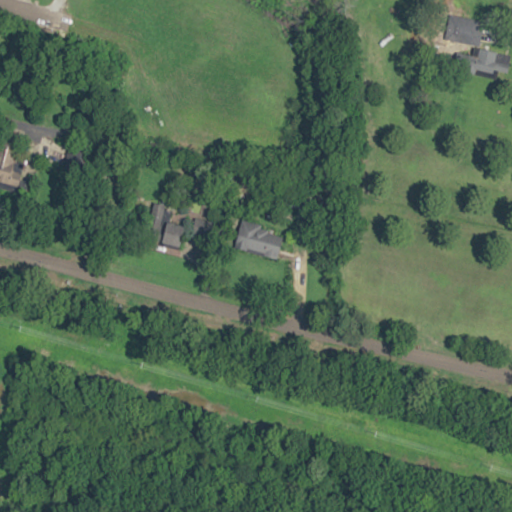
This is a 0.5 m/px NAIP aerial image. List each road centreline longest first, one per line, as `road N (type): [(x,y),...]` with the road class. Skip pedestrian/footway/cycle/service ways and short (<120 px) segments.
road 1 (tertiary): [(0,242),(396,349),(511,372)]
road 2 (residential): [(421,0),(405,51),(345,156)]
